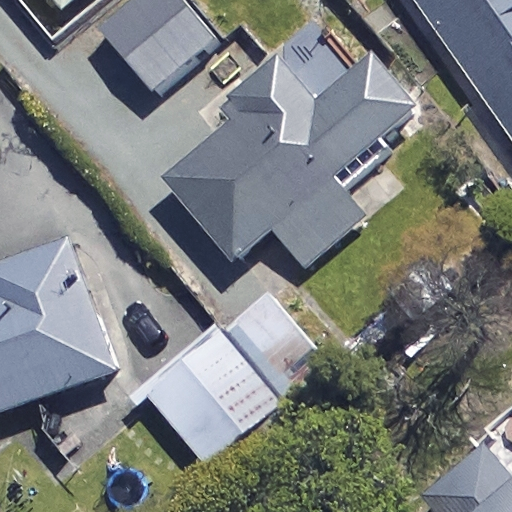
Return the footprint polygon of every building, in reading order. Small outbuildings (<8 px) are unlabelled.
[(53,0),(75,25),(105,0),(53,0)] [(234,57),(185,0),(167,0),(117,42),(172,109),(234,57)] [(511,0),(420,0),(511,137),(511,0)] [(285,82),(241,116),(254,134),(177,194),(242,277),(284,245),(311,280),(373,231),(344,194),(425,131),(379,73),(316,122),(285,82)] [(0,444),(133,388),(79,259),(0,292),(0,444)] [(280,293),(243,322),(281,373),(319,345),(280,293)] [(240,347),(163,405),(219,480),(297,422),(240,347)] [(511,511),(511,480),(479,441),(412,497),(424,511),(511,511)]
